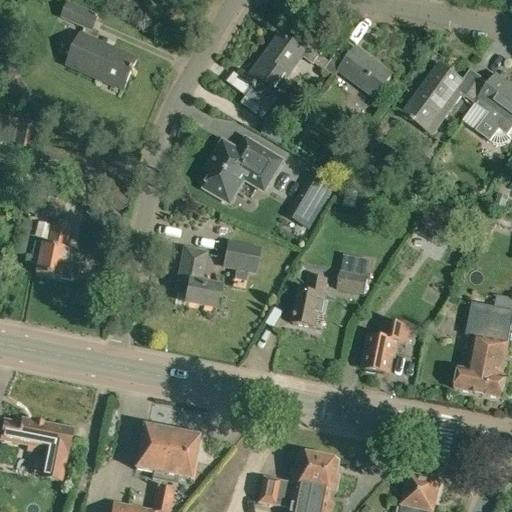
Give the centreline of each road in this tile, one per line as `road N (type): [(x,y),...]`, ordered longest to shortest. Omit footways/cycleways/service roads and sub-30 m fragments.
road 1 (primary): [(511,443),(111,368)]
road 2 (residential): [(233,0),(173,99),(158,142),(111,368)]
road 3 (residential): [(511,30),(360,0)]
